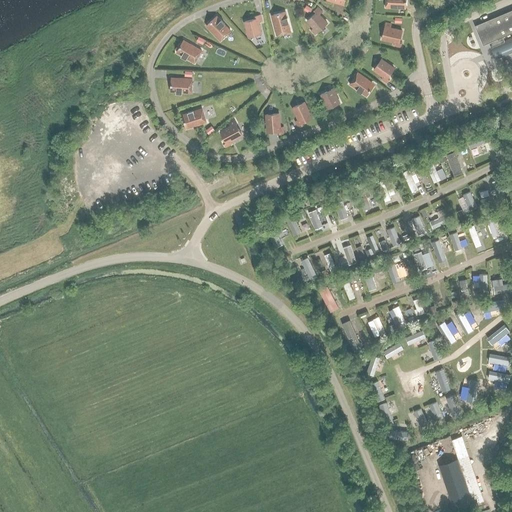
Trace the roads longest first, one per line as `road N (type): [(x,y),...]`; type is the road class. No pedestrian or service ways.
road 1 (unclassified): [(0,305),(130,259),(197,263),(258,288),(304,328),(328,365),(390,511)]
road 2 (unknown): [(511,250),(335,314)]
road 3 (unknown): [(511,318),(401,375)]
